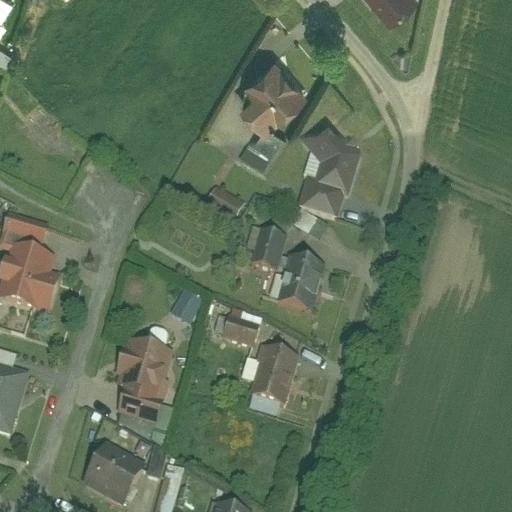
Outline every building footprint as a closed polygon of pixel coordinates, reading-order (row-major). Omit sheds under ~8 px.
[(0,0),(0,20),(1,21),(14,1),(13,0),(0,0)] [(374,0),(395,25),(424,0),(374,0)] [(260,92),(248,101),(270,132),(313,93),(281,56),(251,81),(260,92)] [(326,168),(320,185),(355,197),(367,157),(334,120),(306,144),(326,168)] [(235,225),(246,208),(217,190),(207,207),(235,225)] [(270,238),(261,273),(275,276),(284,241),(270,238)] [(60,260),(18,248),(2,301),(56,317),(66,281),(56,280),(60,260)] [(333,269),(295,259),(283,307),(320,317),(333,269)] [(182,297),(172,322),(193,330),(203,304),(182,297)] [(222,345),(255,353),(263,322),(230,314),(222,345)] [(178,355),(136,344),(123,389),(167,399),(178,355)] [(304,361),(269,350),(257,399),(292,408),(304,361)] [(33,377),(0,367),(0,433),(16,439),(33,377)] [(151,469),(113,446),(91,484),(132,507),(151,469)] [(174,511),(184,475),(167,471),(156,511),(174,511)]
